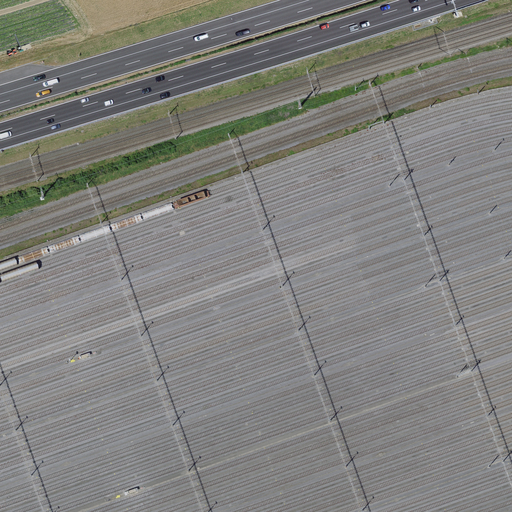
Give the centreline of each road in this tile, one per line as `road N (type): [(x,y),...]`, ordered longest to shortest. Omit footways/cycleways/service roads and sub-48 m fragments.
road 1 (motorway): [(0,131),(428,0)]
road 2 (motorway): [(336,0),(0,102)]
